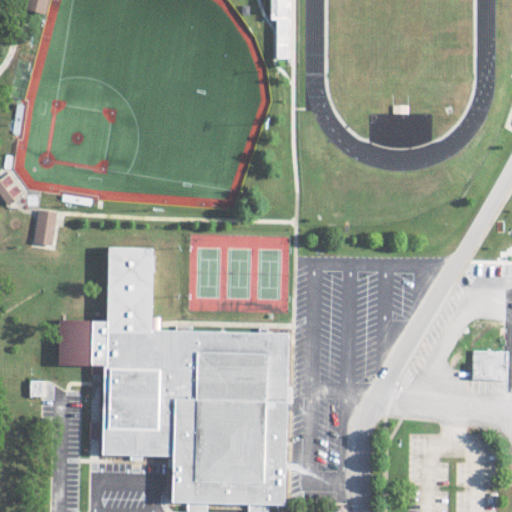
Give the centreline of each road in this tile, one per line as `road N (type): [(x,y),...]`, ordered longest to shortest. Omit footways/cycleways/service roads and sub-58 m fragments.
road 1 (residential): [(359,511),(369,413),(511,170)]
road 2 (residential): [(375,400),(452,405),(511,421)]
